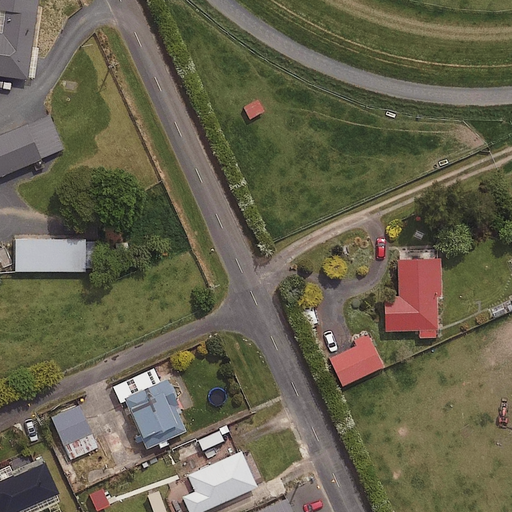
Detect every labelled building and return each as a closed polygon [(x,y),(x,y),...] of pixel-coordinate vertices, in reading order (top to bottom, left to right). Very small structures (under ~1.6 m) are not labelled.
[(36,0),(0,0),(0,74),(30,78),(34,45),(31,44),(36,0)] [(257,95),(241,104),(249,118),(265,110),(257,95)] [(0,172),(61,147),(47,114),(0,133),(0,172)] [(87,236),(14,236),(14,269),(87,269),(87,236)] [(438,255),(396,256),(397,296),(382,296),(383,328),(418,327),(418,336),(436,335),(435,295),(439,295),(438,255)] [(354,343),(328,355),(341,384),(382,365),(366,331),(351,338),(354,343)] [(166,438),(185,431),(177,413),(181,411),(167,376),(158,380),(152,366),(133,374),(139,388),(122,395),(145,448),(155,443),(158,448),(168,444),(166,438)] [(97,431),(91,434),(85,420),(90,417),(83,400),(50,416),(69,458),(102,443),(97,431)] [(131,463),(142,459),(138,447),(126,452),(122,441),(136,436),(128,413),(99,424),(115,466),(129,460),(131,463)] [(193,511),(255,485),(239,450),(186,473),(194,490),(181,495),(188,511),(193,511)] [(2,476),(0,472),(0,511),(30,511),(59,501),(42,460),(2,476)] [(107,502),(101,487),(87,492),(94,508),(107,502)] [(292,511),(286,498),(254,511),(292,511)]
